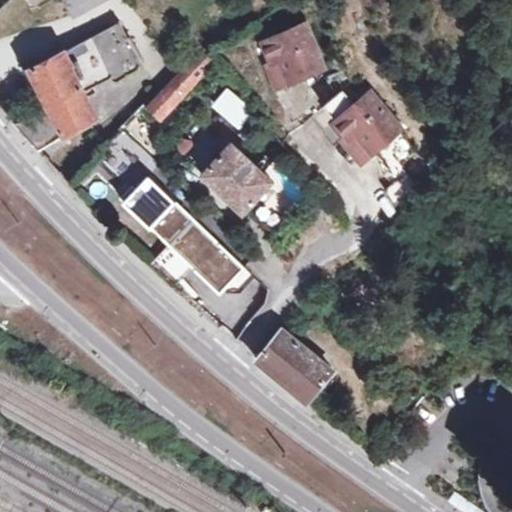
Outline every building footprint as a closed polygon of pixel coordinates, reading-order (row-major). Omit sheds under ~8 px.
[(69,0),(76,14),(103,0),(69,0)] [(362,0),(344,0),(344,20),(362,20),(362,0)] [(47,107),(17,124),(40,152),(98,117),(83,89),(113,72),(116,79),(141,65),(119,21),(31,67),(29,63),(22,66),(47,107)] [(266,37),(274,58),(283,54),(293,78),(300,75),(309,78),(313,69),(325,65),(307,21),(293,26),(286,22),(282,30),(266,37)] [(161,118),(214,64),(204,53),(150,108),(161,118)] [(283,54),(274,58),(269,59),(279,83),(293,78),(283,54)] [(345,88),(357,83),(349,63),(326,72),(334,92),(340,90),(345,88)] [(325,101),(338,117),(352,105),(353,97),(345,88),(340,90),(325,101)] [(390,135),(402,125),(372,89),(361,98),(353,97),(352,105),(338,117),(350,131),(346,135),(364,157),(384,140),(389,141),(390,135)] [(242,121),(252,110),(230,90),(219,101),(242,121)] [(248,208),(251,205),(276,177),(266,169),(237,141),(208,172),(248,208)] [(276,177),(251,205),(277,227),(297,204),(296,202),(274,167),(272,163),(266,169),(276,177)] [(399,201),(422,185),(410,169),(388,185),(399,201)] [(135,185),(123,198),(173,244),(198,217),(152,174),(139,188),(135,185)] [(250,265),(198,217),(173,244),(173,245),(160,258),(184,280),(196,266),(224,292),(250,265)] [(358,316),(351,309),(341,316),(353,336),(364,329),(358,316)] [(258,356),(308,397),(333,368),(287,325),(258,356)]
